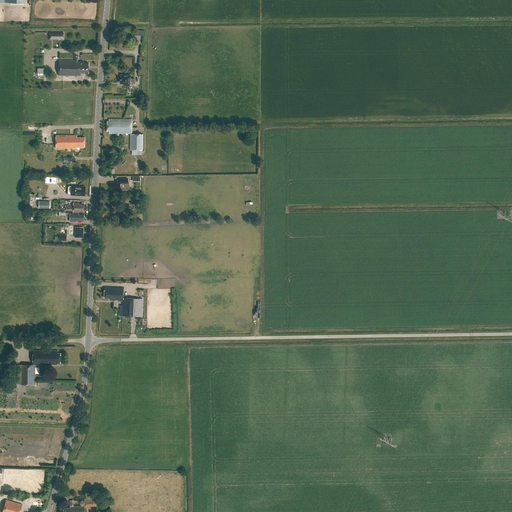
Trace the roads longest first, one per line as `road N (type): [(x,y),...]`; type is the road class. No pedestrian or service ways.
road 1 (unclassified): [(87,340),(511,333)]
road 2 (tertiary): [(87,340),(107,0)]
road 3 (tertiary): [(48,511),(80,403),(87,340)]
